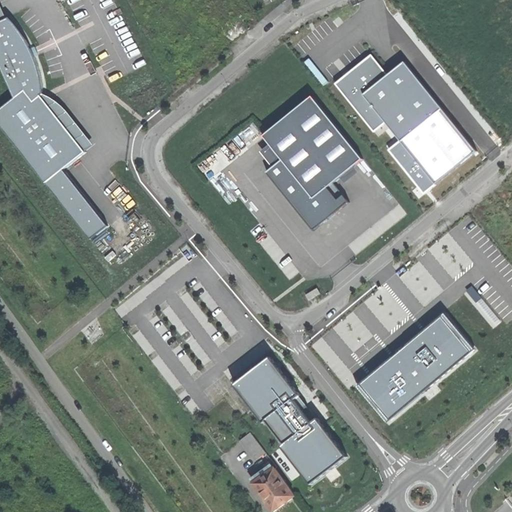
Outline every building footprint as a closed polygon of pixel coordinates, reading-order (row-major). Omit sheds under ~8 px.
[(75,1),(63,7),(74,29),(86,23),(75,1)] [(12,20),(1,25),(7,38),(0,40),(0,58),(18,99),(28,92),(37,103),(44,97),(47,94),(46,83),(42,72),(39,63),(33,50),(28,40),(22,31),(12,20)] [(373,56),(338,84),(376,132),(388,122),(404,143),(445,110),(408,64),(391,77),(373,56)] [(18,99),(0,113),(0,121),(49,185),(67,171),(89,154),(44,97),(37,103),(28,92),(18,99)] [(315,197),(364,159),(316,97),(267,134),(315,197)] [(112,228),(67,171),(49,185),(94,242),(112,228)] [(448,313),(359,388),(390,424),(478,350),(448,313)] [(275,360),(240,387),(268,424),(272,421),(290,445),(285,449),(314,486),(350,458),(323,423),(320,425),(300,400),(304,398),(275,360)] [(257,464),(268,456),(253,436),(242,444),(257,464)] [(273,511),(279,511),(298,497),(272,466),(257,478),(258,479),(253,483),(256,486),(255,489),(273,511)]
